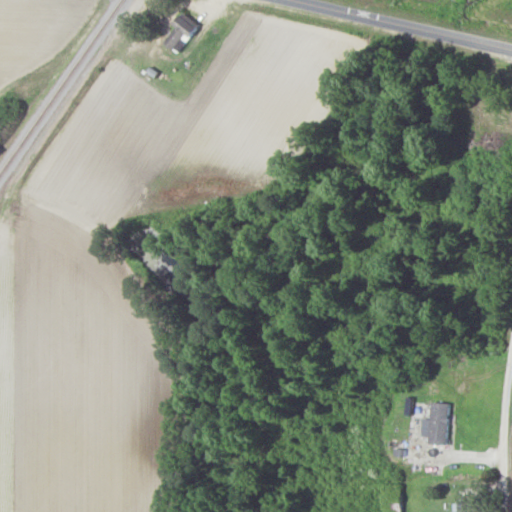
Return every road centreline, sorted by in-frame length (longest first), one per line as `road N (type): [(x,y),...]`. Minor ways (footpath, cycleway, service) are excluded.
road 1 (tertiary): [(511,54),(271,0)]
road 2 (residential): [(511,360),(499,511)]
